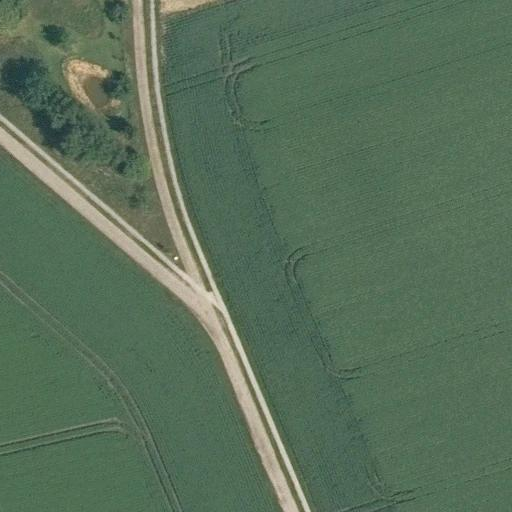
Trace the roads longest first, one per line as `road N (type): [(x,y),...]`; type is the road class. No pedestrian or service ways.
road 1 (track): [(288,511),(161,197),(147,139),(136,0)]
road 2 (track): [(209,316),(0,135)]
